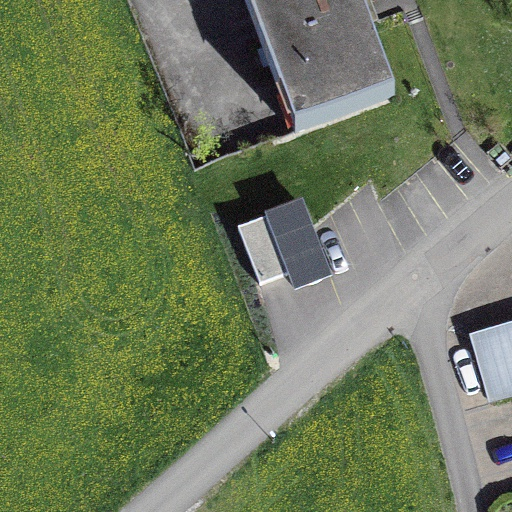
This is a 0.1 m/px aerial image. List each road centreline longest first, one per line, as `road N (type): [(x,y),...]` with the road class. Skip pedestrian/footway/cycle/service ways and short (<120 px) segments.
road 1 (residential): [(419,289),(159,511)]
road 2 (residential): [(419,289),(467,511)]
road 3 (residential): [(511,208),(419,289)]
